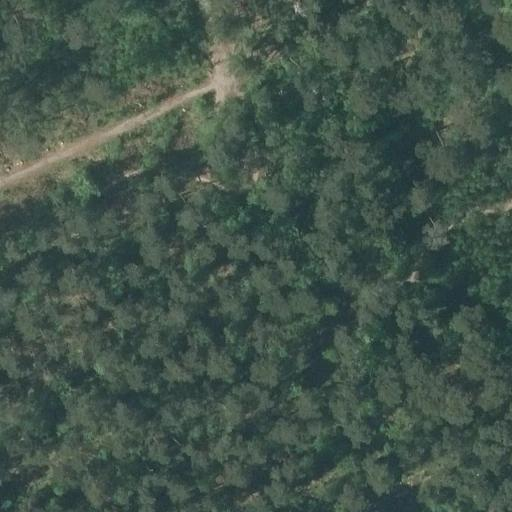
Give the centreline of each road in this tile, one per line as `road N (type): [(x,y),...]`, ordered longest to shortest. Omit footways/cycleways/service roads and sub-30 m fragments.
road 1 (track): [(380,0),(232,69),(200,66),(0,167)]
road 2 (track): [(193,0),(280,158)]
